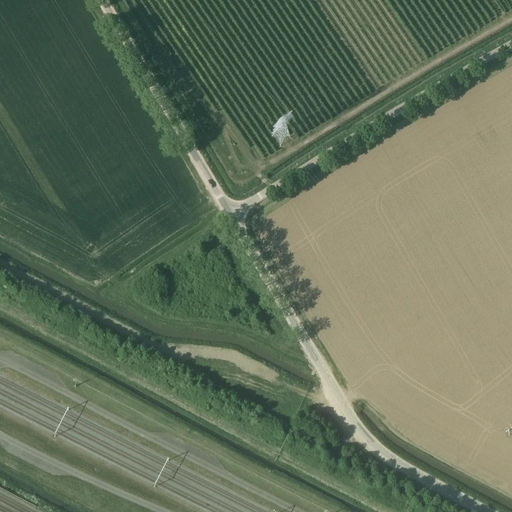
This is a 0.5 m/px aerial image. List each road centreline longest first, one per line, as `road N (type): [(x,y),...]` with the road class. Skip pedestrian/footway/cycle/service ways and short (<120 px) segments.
road 1 (unclassified): [(485,511),(402,467),(360,431),(230,215)]
road 2 (unclassified): [(230,215),(511,46)]
road 3 (unclassified): [(230,215),(102,0)]
